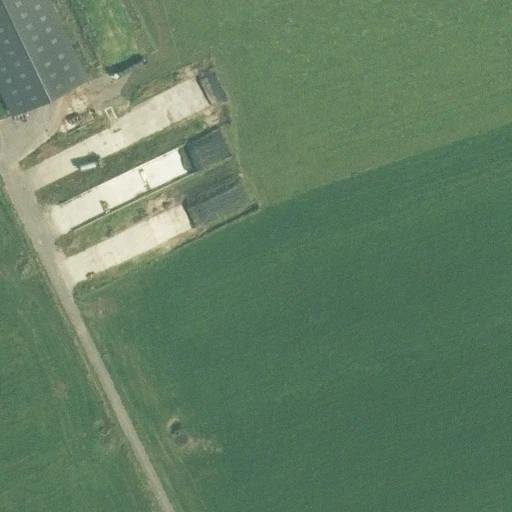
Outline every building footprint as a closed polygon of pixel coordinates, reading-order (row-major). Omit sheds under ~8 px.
[(0,0),(0,85),(13,112),(84,78),(46,0),(0,0)] [(124,20),(96,30),(109,63),(137,53),(124,20)] [(214,69),(169,92),(177,109),(194,100),(199,109),(227,95),(214,69)] [(134,166),(48,204),(60,232),(147,194),(134,166)] [(121,235),(133,265),(163,253),(150,223),(121,235)]
